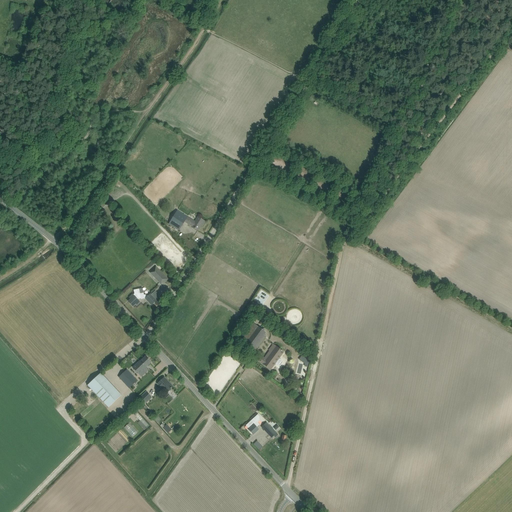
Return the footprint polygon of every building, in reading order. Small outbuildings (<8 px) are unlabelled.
[(100,211),(107,203),(105,201),(98,208),(100,211)] [(205,221),(201,219),(198,217),(195,222),(187,217),(177,211),(169,224),(179,231),(184,222),(192,227),(198,230),(201,226),(202,226),(205,221)] [(153,271),(150,273),(160,283),(162,281),(164,283),(168,279),(156,266),(152,270),(153,271)] [(134,293),(133,295),(130,297),(132,299),(128,302),(133,307),(139,301),(137,300),(138,299),(141,298),(141,299),(145,298),(146,299),(152,305),(156,301),(149,294),(148,295),(145,294),(144,295),(144,292),(140,293),(139,289),(134,290),(134,293)] [(256,350),(266,337),(266,336),(265,334),(266,333),(263,330),(254,324),(242,340),(256,350)] [(262,356),(258,361),(270,370),(275,364),(277,366),(279,366),(282,361),(281,360),(279,358),(284,352),(273,344),(269,350),(269,351),(264,358),(262,356)] [(139,374),(141,377),(145,374),(148,370),(146,368),(146,367),(151,362),(145,356),(140,361),(136,364),(133,368),(139,374)] [(119,377),(129,388),(137,381),(127,370),(119,377)] [(101,373),(88,385),(109,408),(121,395),(101,373)] [(164,378),(158,384),(160,387),(166,393),(173,387),(169,383),(168,383),(164,378)] [(146,392),(139,399),(144,405),(152,398),(146,392)] [(110,409),(118,417),(123,412),(115,404),(110,409)] [(136,411),(133,413),(147,428),(149,426),(136,411)] [(138,427),(130,418),(127,421),(135,430),(138,427)] [(248,430),(253,435),(259,430),(256,427),(259,425),(257,422),(248,430)] [(272,438),(277,433),(266,422),(261,427),(272,438)] [(132,432),(125,424),(122,426),(129,435),(132,432)] [(126,436),(119,429),(117,431),(124,439),(126,436)] [(122,443),(114,434),(111,436),(119,445),(122,443)] [(115,447),(108,439),(105,442),(112,450),(115,447)]
